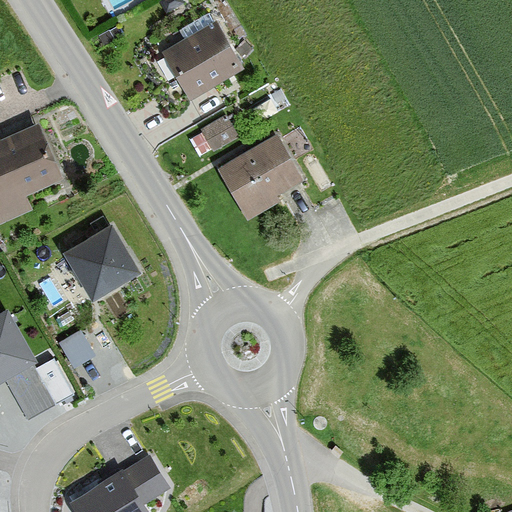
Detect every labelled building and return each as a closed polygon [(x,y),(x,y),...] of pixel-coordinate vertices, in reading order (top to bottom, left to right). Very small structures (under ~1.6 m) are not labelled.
[(217,20),(163,50),(190,97),(243,67),(217,20)] [(207,149),(239,131),(228,111),(195,128),(207,149)] [(59,177),(31,112),(0,125),(0,219),(29,207),(23,193),(59,177)] [(277,131),(218,165),(244,210),(304,176),(277,131)] [(111,219),(66,245),(93,291),(138,265),(111,219)] [(6,307),(0,310),(0,380),(5,377),(27,417),(57,401),(6,307)] [(86,324),(63,333),(74,361),(97,351),(86,324)] [(123,466),(72,496),(81,511),(147,511),(139,498),(164,482),(148,456),(125,470),(123,466)]
